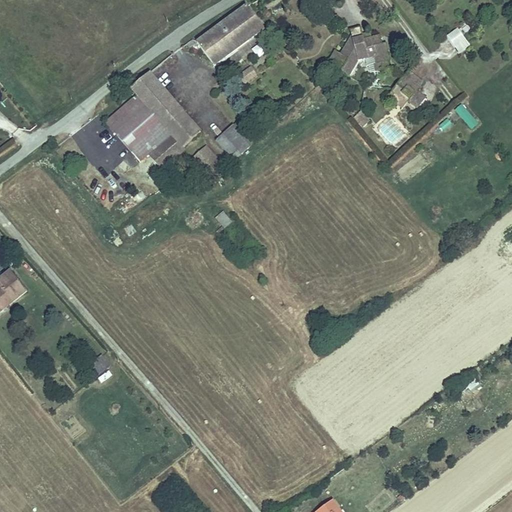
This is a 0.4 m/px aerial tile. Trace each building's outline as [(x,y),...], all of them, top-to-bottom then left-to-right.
[(249,7),(198,46),(214,67),(265,28),(249,7)] [(457,53),(470,46),(459,27),(447,34),(457,53)] [(346,77),(357,62),(374,58),(376,65),(373,66),(375,74),(387,70),(385,63),(388,62),(384,45),(382,46),(380,37),(372,39),(363,41),(361,34),(360,28),(349,31),(352,38),(341,54),(334,51),(328,60),(338,65),(335,70),(346,77)] [(361,34),(363,41),(372,39),(370,32),(361,34)] [(422,80),(409,69),(388,96),(401,107),(407,100),(416,106),(424,95),(416,88),(422,80)] [(204,128),(155,70),(138,84),(151,100),(118,128),(144,157),(177,130),(187,143),(204,128)] [(369,102),(354,117),(363,126),(378,111),(369,102)] [(468,130),(478,125),(465,103),(456,109),(468,130)] [(449,119),(439,124),(441,131),(452,126),(449,119)] [(237,124),(225,134),(234,145),(239,150),(236,153),(240,158),(255,146),(237,124)] [(219,139),(228,150),(234,145),(225,134),(219,139)] [(206,150),(216,163),(224,157),(213,144),(206,150)] [(210,168),(216,163),(206,150),(200,154),(210,168)] [(210,168),(219,179),(233,168),(224,157),(216,163),(210,168)] [(215,218),(224,229),(233,222),(224,211),(215,218)] [(0,286),(0,311),(27,290),(12,270),(0,279),(0,285),(1,286),(0,286)] [(88,361),(97,372),(110,362),(101,350),(88,361)] [(97,377),(100,383),(112,376),(109,371),(97,377)] [(341,511),(334,503),(322,511),(341,511)]
